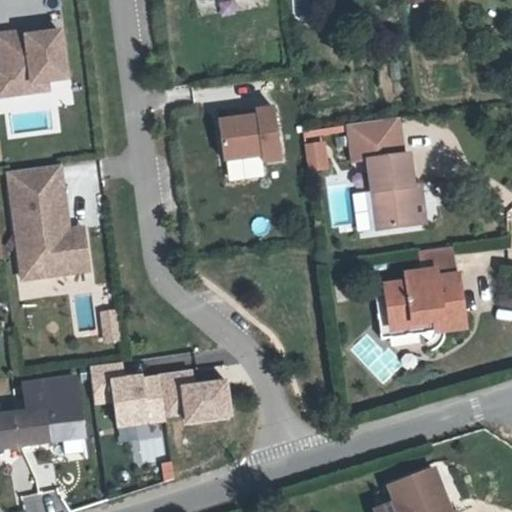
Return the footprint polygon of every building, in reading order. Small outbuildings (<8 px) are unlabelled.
[(483,5),(482,0),(430,0),(432,12),(483,5)] [(0,35),(0,70),(4,70),(7,96),(47,91),(46,82),(66,79),(60,33),(26,37),(25,32),(0,35)] [(261,158),(262,165),(281,163),(276,111),(259,113),(259,118),(221,122),(225,163),(261,158)] [(423,120),(402,123),(403,139),(425,136),(423,120)] [(427,156),(425,136),(403,139),(402,123),(376,126),(379,162),(394,160),(427,156)] [(321,147),(304,150),(308,176),(325,174),(321,147)] [(427,156),(394,160),(403,234),(442,230),(437,188),(432,155),(427,156)] [(31,279),(88,271),(84,239),(64,241),(63,233),(68,232),(59,165),(7,173),(12,211),(22,210),(31,279)] [(437,188),(442,230),(454,228),(449,187),(437,188)] [(21,281),(31,279),(22,210),(12,211),(21,281)] [(453,248),(425,251),(426,263),(441,262),(442,272),(456,271),(453,248)] [(440,337),(444,337),(463,335),(457,280),(435,284),(434,274),(404,277),(405,288),(383,290),(384,298),(389,330),(439,325),(440,337)] [(438,355),(444,337),(440,337),(439,325),(389,330),(384,298),(370,300),(375,345),(428,338),(426,343),(425,347),(426,352),(429,355),(433,357),(438,355)] [(116,307),(97,310),(103,343),(122,339),(116,307)] [(164,422),(161,371),(123,373),(122,362),(90,364),(92,402),(110,400),(112,427),(132,426),(133,440),(158,439),(157,422),(164,422)] [(24,385),(25,411),(78,404),(75,378),(24,385)] [(78,404),(25,411),(0,413),(0,448),(81,439),(78,404)] [(444,511),(429,478),(388,496),(395,511),(444,511)]
